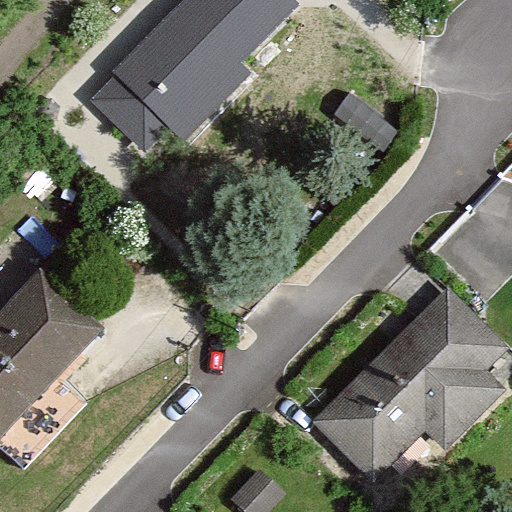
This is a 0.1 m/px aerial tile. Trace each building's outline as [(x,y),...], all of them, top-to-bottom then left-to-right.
[(210,0),(130,83),(131,86),(190,143),(247,85),(239,77),(298,17),(281,0),(210,0)] [(0,331),(0,435),(52,382),(95,339),(44,287),(0,331)] [(437,428),(445,437),(493,387),(484,378),(504,358),(465,317),(443,337),(438,333),(338,428),(383,478),(437,428)] [(0,435),(0,456),(18,475),(83,412),(52,382),(0,435)] [(501,396),(493,387),(445,437),(453,445),(502,398),(501,396)] [(270,475),(243,502),(252,511),(273,511),(290,496),(270,475)]
